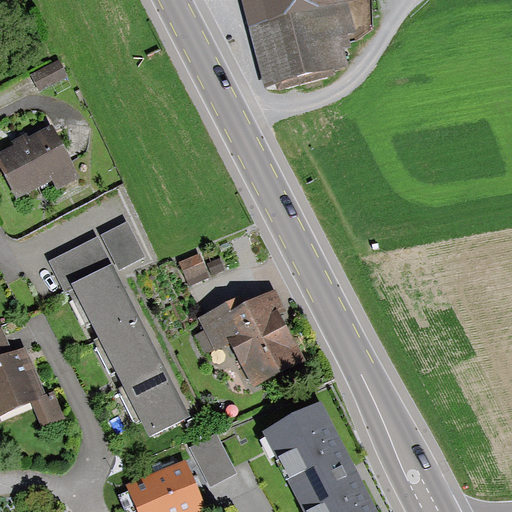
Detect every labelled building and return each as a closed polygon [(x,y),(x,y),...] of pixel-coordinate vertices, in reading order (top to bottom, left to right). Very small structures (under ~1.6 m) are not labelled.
[(239,0),(261,88),(350,66),(346,51),(353,50),(349,34),(356,33),(348,0),(239,0)] [(60,60),(32,75),(40,90),(68,76),(60,60)] [(14,145),(0,152),(0,168),(17,201),(53,182),(56,189),(79,177),(52,125),(28,137),(26,134),(11,141),(14,145)] [(126,224),(102,236),(118,269),(143,256),(126,224)] [(112,269),(96,238),(48,262),(65,293),(73,289),(112,269)] [(200,254),(179,263),(188,285),(209,277),(200,254)] [(220,258),(207,264),(212,275),(225,269),(220,258)] [(188,417),(112,269),(73,289),(149,437),(188,417)] [(205,331),(194,336),(204,357),(232,344),(253,385),(305,359),(271,291),(243,304),(240,297),(199,318),(205,331)] [(0,359),(14,354),(2,327),(0,327),(0,359)] [(14,354),(0,359),(0,415),(32,401),(46,395),(25,348),(14,354)] [(46,395),(32,401),(43,428),(65,419),(54,392),(46,395)] [(376,511),(325,404),(265,433),(302,511),(376,511)] [(217,435),(191,448),(212,487),(237,473),(217,435)] [(198,511),(206,509),(186,461),(125,488),(135,511),(198,511)]
